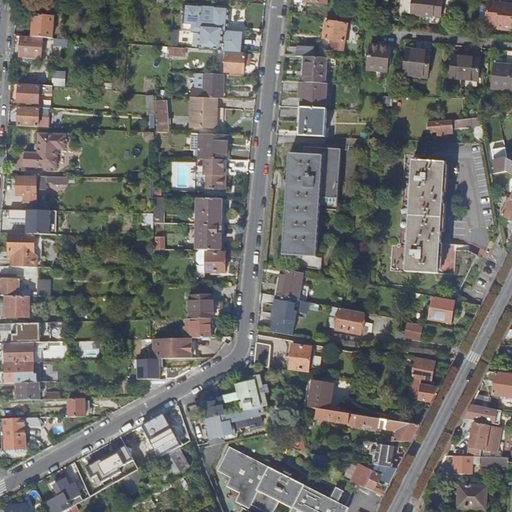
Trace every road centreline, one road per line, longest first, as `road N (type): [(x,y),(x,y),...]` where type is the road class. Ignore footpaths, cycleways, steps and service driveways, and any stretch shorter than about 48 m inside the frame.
road 1 (residential): [(0,487),(223,367),(240,350),(277,0)]
road 2 (tertiary): [(395,511),(511,281)]
